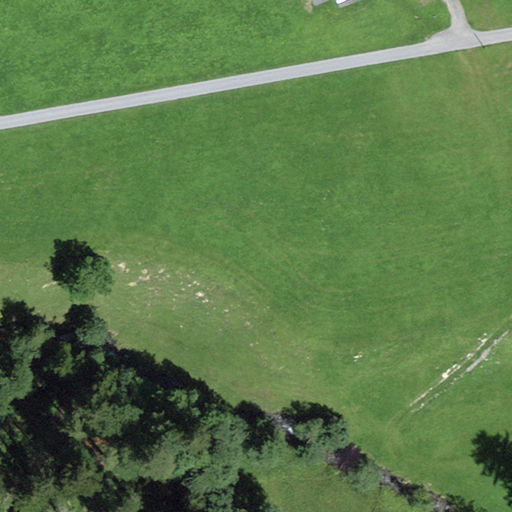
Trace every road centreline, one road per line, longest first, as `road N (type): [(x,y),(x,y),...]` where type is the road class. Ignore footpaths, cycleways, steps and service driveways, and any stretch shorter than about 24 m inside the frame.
road 1 (unclassified): [(0,123),(511,34)]
road 2 (track): [(359,477),(373,454),(511,320)]
